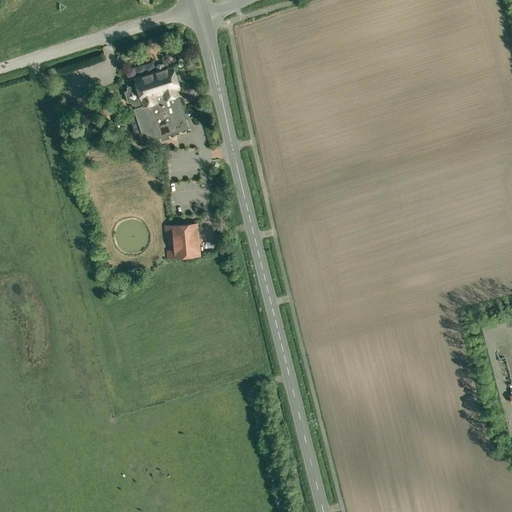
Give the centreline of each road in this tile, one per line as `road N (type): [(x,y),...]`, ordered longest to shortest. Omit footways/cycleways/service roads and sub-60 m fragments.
road 1 (tertiary): [(198,11),(324,511)]
road 2 (unclassified): [(198,11),(0,70)]
